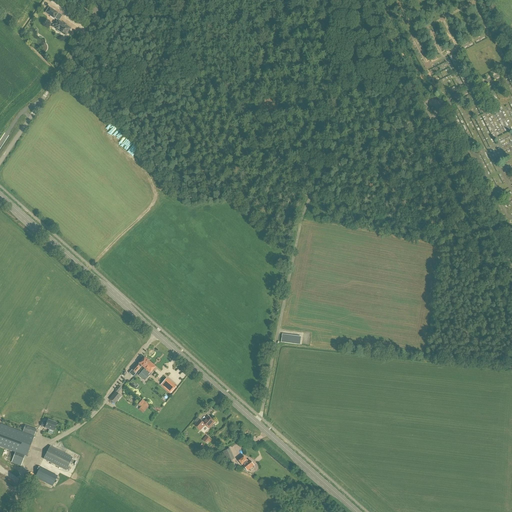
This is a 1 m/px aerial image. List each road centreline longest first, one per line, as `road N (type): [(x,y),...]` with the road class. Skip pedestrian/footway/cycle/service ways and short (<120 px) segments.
road 1 (secondary): [(356,511),(0,192)]
road 2 (unclassified): [(0,161),(100,0)]
road 3 (unclassified): [(434,115),(511,267)]
